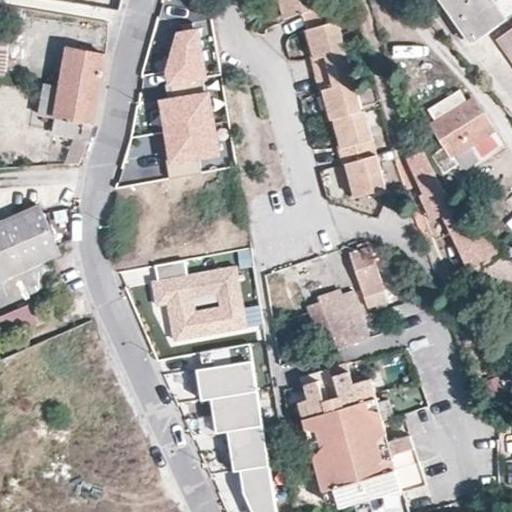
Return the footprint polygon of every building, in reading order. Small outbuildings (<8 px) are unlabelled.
[(162,0),(165,18),(194,14),(192,0),(162,0)] [(279,0),(284,18),(302,12),(307,30),(315,59),(310,60),(319,90),(323,88),(332,120),(334,120),(342,147),(337,149),(342,164),(346,163),(356,197),(386,189),(364,110),(362,111),(338,23),(340,21),(335,3),(333,3),(319,7),(317,0),(279,0)] [(511,0),(439,0),(468,40),(511,8),(511,0)] [(511,14),(511,8),(468,40),(471,45),(511,14)] [(0,25),(0,75),(6,76),(8,26),(0,25)] [(511,28),(498,39),(511,58),(511,28)] [(315,59),(307,30),(302,31),(310,60),(315,59)] [(179,36),(167,91),(208,84),(199,33),(179,36)] [(93,121),(105,54),(68,47),(61,88),(45,85),(39,113),(53,117),(51,133),(71,138),(66,165),(79,164),(93,121)] [(323,88),(319,90),(327,121),(329,120),(332,120),(323,88)] [(221,156),(210,95),(158,104),(169,165),(221,156)] [(502,145),(473,101),(434,126),(447,146),(433,156),(444,173),(459,164),(455,158),(471,148),(479,161),(502,145)] [(334,120),(332,120),(329,120),(337,149),(342,147),(334,120)] [(455,158),(459,164),(464,171),(479,161),(471,148),(455,158)] [(491,261),(503,278),(511,269),(511,260),(440,185),(424,150),(409,156),(429,192),(426,193),(428,211),(439,207),(471,271),(491,261)] [(409,156),(396,162),(415,216),(428,211),(426,193),(429,192),(409,156)] [(346,163),(342,164),(352,199),(356,197),(346,163)] [(0,280),(61,255),(61,253),(40,206),(0,223),(0,280)] [(369,247),(351,253),(368,306),(387,300),(369,247)] [(59,283),(49,261),(0,280),(0,301),(3,307),(59,283)] [(263,323),(260,303),(240,307),(232,267),(183,276),(180,261),(153,266),(156,281),(151,281),(156,306),(174,303),(176,313),(170,314),(174,339),(263,323)] [(511,269),(503,278),(511,289),(511,269)] [(340,288),(321,295),(323,301),(310,305),(319,332),(332,327),(338,348),(371,337),(355,291),(342,295),(340,288)] [(176,313),(174,303),(168,304),(170,314),(176,313)] [(251,344),(200,352),(202,367),(197,368),(203,400),(212,398),(259,390),(251,344)] [(302,419),(322,490),(336,488),(341,507),(381,495),(402,492),(426,485),(410,435),(390,440),(372,378),(354,382),(349,363),(307,376),(318,415),(302,419)] [(195,395),(190,372),(168,377),(173,399),(195,395)] [(259,390),(212,398),(218,432),(229,430),(265,424),(259,390)] [(200,442),(217,440),(215,417),(197,418),(200,442)] [(265,424),(229,430),(236,470),(243,469),(272,464),(265,424)] [(281,511),(272,464),(243,469),(247,489),(256,511),(281,511)] [(336,488),(322,490),(325,502),(341,507),(336,488)]
